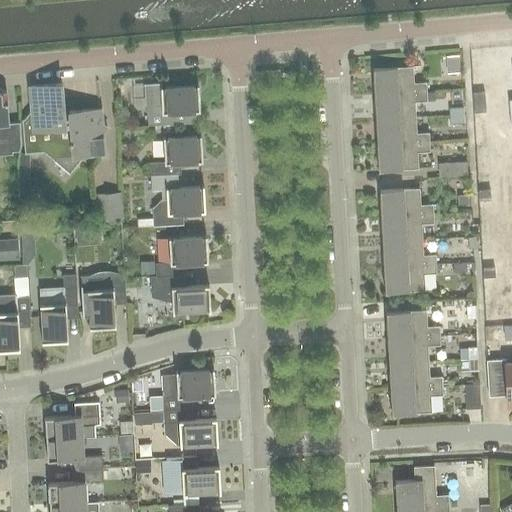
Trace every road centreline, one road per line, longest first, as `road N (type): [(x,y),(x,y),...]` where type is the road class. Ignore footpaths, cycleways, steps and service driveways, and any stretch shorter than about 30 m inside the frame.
road 1 (residential): [(344,329),(332,38)]
road 2 (residential): [(237,46),(250,334)]
road 3 (residential): [(250,334),(184,342),(66,389),(13,398)]
road 4 (residential): [(0,65),(237,46)]
road 5 (residential): [(332,38),(511,23)]
road 6 (residential): [(511,441),(350,440)]
